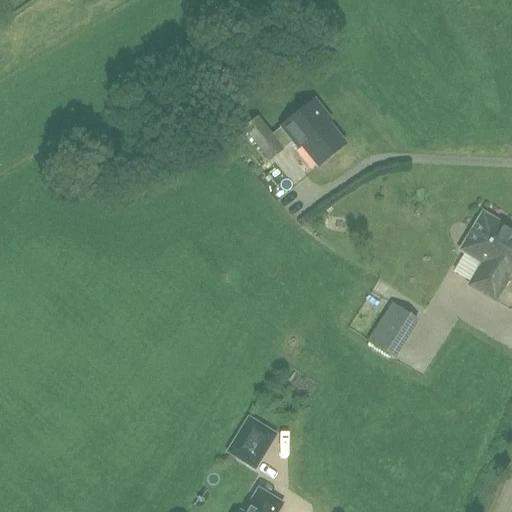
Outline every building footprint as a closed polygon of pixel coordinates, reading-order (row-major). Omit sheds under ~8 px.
[(281,127),(271,135),(257,118),(244,128),(271,160),(283,150),(279,145),(290,137),(299,148),(302,145),(319,166),(346,145),(328,123),(326,124),(321,118),(326,114),(314,100),(281,127)] [(483,264),(470,286),(495,301),(508,279),(510,280),(511,276),(511,231),(498,223),(496,217),(487,211),(478,213),(472,223),(474,229),(461,250),(483,264)] [(395,360),(418,321),(389,304),(366,343),(395,360)] [(255,472),(278,435),(248,416),(225,453),(255,472)] [(276,511),(281,505),(259,491),(245,511),(276,511)]
